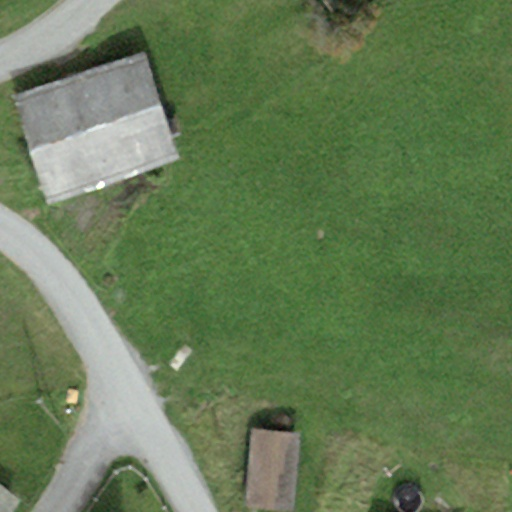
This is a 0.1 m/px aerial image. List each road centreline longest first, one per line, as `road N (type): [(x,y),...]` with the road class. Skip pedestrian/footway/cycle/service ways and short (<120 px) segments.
road 1 (residential): [(133,407),(41,260),(0,225)]
road 2 (residential): [(52,511),(107,425),(133,407)]
road 3 (residential): [(196,511),(133,407)]
